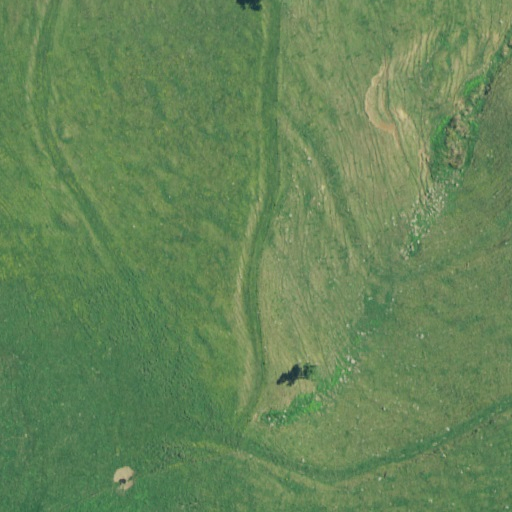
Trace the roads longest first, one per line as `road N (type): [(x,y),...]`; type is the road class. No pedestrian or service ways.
road 1 (track): [(242,443),(198,423),(38,93),(58,0)]
road 2 (track): [(242,443),(259,371),(251,317),(271,184),(268,0)]
road 3 (track): [(511,407),(344,477),(242,443)]
